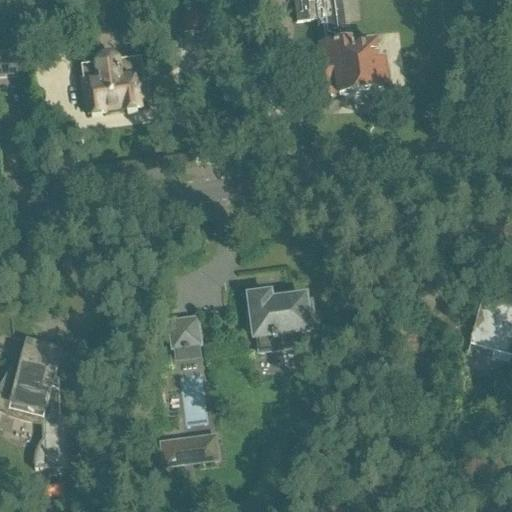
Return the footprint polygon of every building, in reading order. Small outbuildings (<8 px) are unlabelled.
[(17,0),(24,14),(41,7),(37,0),(17,0)] [(184,4),(182,35),(207,37),(209,6),(208,5),(208,0),(183,0),(183,4),(184,4)] [(292,0),(293,2),(295,2),(296,10),(296,12),(298,26),(318,23),(322,51),(324,67),(325,67),(328,67),(330,85),(332,100),(336,99),(343,98),(344,99),(347,102),(350,101),(353,101),(354,100),(356,97),(377,93),(385,92),(391,91),(391,87),(387,65),(382,65),(380,66),(378,47),(353,50),(352,49),(351,36),(346,37),(343,12),(341,0),(292,0)] [(0,78),(18,78),(16,54),(0,54),(0,78)] [(106,113),(124,110),(124,112),(142,110),(141,104),(150,103),(147,85),(146,85),(143,61),(118,64),(112,60),(104,61),(100,67),(82,69),(88,117),(107,115),(106,113)] [(442,261),(430,284),(427,289),(440,296),(454,268),(442,261)] [(271,297),(251,300),(254,322),(249,322),(251,336),(256,335),(256,341),(258,341),(260,356),(303,351),(301,335),(311,334),(308,317),(313,316),(311,304),(307,304),(306,300),(272,305),(271,297)] [(483,302),(471,347),(494,353),(491,364),(510,369),(511,362),(511,307),(511,309),(483,302)] [(170,325),(171,335),(173,352),(202,348),(198,321),(170,325)] [(61,418),(60,382),(56,381),(63,351),(28,342),(17,383),(9,381),(0,395),(0,412),(8,417),(25,422),(43,426),(42,426),(43,442),(39,448),(36,454),(35,461),(35,467),(35,473),(70,471),(69,417),(61,418)] [(183,441),(159,444),(163,473),(186,470),(183,441)]
